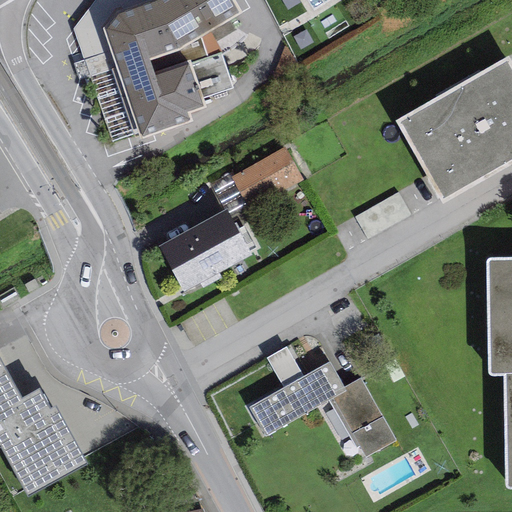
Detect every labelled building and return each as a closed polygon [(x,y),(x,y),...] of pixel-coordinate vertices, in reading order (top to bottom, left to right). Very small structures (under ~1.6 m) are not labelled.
[(154,1),(156,0),(95,0),(73,30),(84,60),(110,50),(104,30),(115,15),(154,1)] [(115,15),(104,30),(110,50),(140,134),(141,138),(191,121),(188,112),(205,107),(201,97),(233,88),(223,54),(247,39),(236,30),(230,20),(241,13),(232,0),(156,0),(154,1),(115,15)] [(140,134),(110,50),(84,60),(72,64),(78,81),(90,77),(113,144),(140,134)] [(511,163),(511,66),(507,57),(395,121),(442,203),(511,163)] [(287,146),(231,178),(250,210),(305,179),(287,146)] [(398,193),(354,217),(367,241),(411,217),(398,193)] [(227,209),(159,246),(185,292),(253,254),(227,209)] [(511,258),(486,259),(489,376),(504,375),(511,375),(511,258)] [(266,359),(283,388),(303,376),(286,347),(266,359)] [(0,360),(0,446),(28,497),(88,464),(56,407),(50,410),(38,390),(21,399),(0,360)] [(283,388),(248,407),(265,437),(329,401),(346,391),(344,388),(329,362),(303,376),(283,388)] [(361,378),(344,388),(346,391),(329,401),(356,449),(359,447),(365,457),(395,440),(361,378)]
